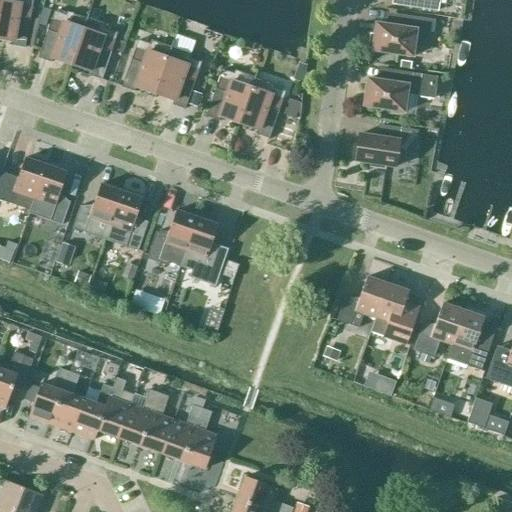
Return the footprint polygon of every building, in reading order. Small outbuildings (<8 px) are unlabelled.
[(0,0),(0,31),(13,34),(11,46),(24,48),(32,0),(0,0)] [(437,11),(438,0),(401,0),(401,6),(437,11)] [(73,58),(86,19),(66,12),(65,16),(53,11),(37,58),(50,63),(54,51),(73,58)] [(434,20),(400,15),(398,27),(375,24),(374,34),(369,34),(367,48),(371,49),(371,51),(412,56),(414,39),(426,41),(427,32),(432,32),(434,20)] [(106,26),(86,19),(73,58),(91,64),(88,76),(101,80),(111,49),(115,50),(122,53),(126,44),(115,40),(117,33),(105,29),(106,26)] [(138,81),(156,87),(170,48),(150,41),(149,45),(137,41),(121,87),(134,92),(138,81)] [(170,48),(156,87),(175,94),(171,105),(184,109),(200,63),(189,59),(190,55),(170,48)] [(222,110),(240,117),(254,77),(234,71),(233,74),(221,70),(205,117),(218,121),(222,110)] [(437,77),(421,75),(391,70),(389,82),(367,79),(363,106),(403,112),(406,94),(434,99),(437,77)] [(254,77),(240,117),(259,123),(255,134),(268,139),(284,92),(273,88),(274,84),(254,77)] [(301,104),(289,100),(284,115),(296,119),(301,104)] [(412,130),(383,126),(381,137),(358,134),(354,161),(369,163),(368,168),(384,170),(385,166),(395,167),(397,153),(415,152),(418,131),(412,130)] [(30,211),(34,200),(33,200),(45,166),(24,158),(17,178),(1,172),(0,174),(0,200),(8,204),(30,211)] [(33,200),(34,200),(45,204),(40,218),(61,225),(69,202),(57,198),(66,173),(45,166),(33,200)] [(109,226),(121,192),(99,184),(91,210),(79,206),(71,229),(91,236),(96,221),(109,226)] [(141,199),(121,192),(109,226),(121,230),(116,244),(137,252),(145,229),(133,224),(141,199)] [(184,252),(196,218),(175,211),(166,236),(155,232),(146,259),(166,266),(167,261),(180,266),(179,268),(181,268),(186,253),(184,252)] [(217,225),(196,218),(184,252),(186,253),(196,256),(188,278),(214,287),(227,249),(211,244),(217,225)] [(238,265),(227,261),(222,275),(232,279),(238,265)] [(375,318),(387,284),(366,277),(357,303),(344,298),(336,320),(358,328),(363,314),(375,318)] [(408,292),(387,284),(375,318),(370,333),(405,344),(413,322),(418,307),(404,302),(408,292)] [(439,341),(451,345),(462,311),(441,303),(433,329),(421,325),(412,351),(433,358),(439,341)] [(483,318),(462,311),(451,345),(446,360),(480,371),(491,341),(477,336),(483,318)] [(511,343),(510,349),(497,345),(487,373),(509,381),(511,372),(511,343)] [(333,353),(322,349),(315,368),(327,372),(333,353)] [(0,369),(0,406),(5,408),(12,388),(20,364),(23,356),(13,352),(6,372),(0,369)] [(30,368),(20,364),(12,388),(21,391),(30,368)] [(28,416),(50,425),(69,372),(59,369),(52,388),(40,383),(28,416)] [(50,425),(71,432),(83,399),(71,395),(78,376),(69,372),(50,425)] [(115,378),(112,388),(96,430),(97,430),(118,438),(130,405),(118,401),(125,381),(115,378)] [(412,382),(401,378),(394,397),(406,401),(412,382)] [(395,383),(385,380),(381,392),(390,395),(395,383)] [(112,388),(102,384),(95,403),(83,399),(71,432),(93,440),(97,430),(96,430),(112,388)] [(118,438),(139,446),(158,393),(148,390),(142,409),(130,405),(118,438)] [(139,446),(160,453),(172,420),(161,416),(168,397),(158,393),(139,446)] [(433,398),(433,399),(429,410),(449,417),(453,406),(453,405),(433,398)] [(490,404),(474,398),(466,422),(482,428),(490,404)] [(160,453),(182,461),(201,409),(191,405),(184,425),(172,420),(160,453)] [(201,409),(182,461),(204,469),(216,436),(204,432),(211,412),(201,409)] [(244,477),(236,499),(273,511),(290,511),(292,508),(273,501),(277,488),(244,477)] [(0,494),(0,505),(18,511),(35,511),(42,495),(0,478),(0,487),(2,488),(0,494)] [(273,511),(236,499),(231,511),(273,511)]
